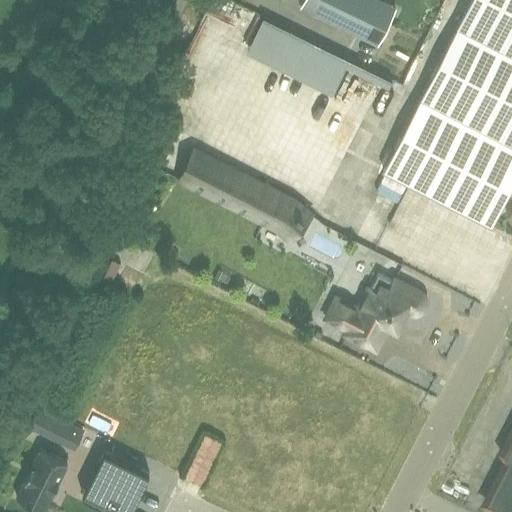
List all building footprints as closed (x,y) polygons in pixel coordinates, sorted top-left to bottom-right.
[(395,8),(379,0),(304,0),(301,7),(377,44),(395,8)] [(511,0),(468,0),(420,96),(382,169),(491,224),(511,182),(511,0)] [(277,61),(315,78),(324,58),(266,31),(256,53),(276,62),(277,61)] [(331,163),(344,176),(364,156),(368,160),(377,151),(359,134),(331,163)] [(289,240),(312,213),(295,199),(194,148),(179,179),(275,228),(289,240)] [(51,167),(55,158),(42,152),(38,161),(51,167)] [(357,228),(378,239),(388,218),(368,207),(357,228)] [(422,292),(420,291),(395,278),(394,281),(378,273),(371,288),(368,286),(358,307),(336,296),(325,317),(347,328),(344,333),(376,349),(389,324),(392,326),(393,326),(394,326),(395,326),(397,325),(398,323),(399,322),(399,321),(399,320),(399,319),(398,318),(396,316),(401,308),(409,312),(411,313),(413,313),(415,313),(417,313),(419,312),(421,311),(423,310),(424,308),(425,307),(426,305),(426,303),(426,301),(426,299),(425,297),(424,295),(423,293),(422,292)] [(335,446),(344,428),(301,407),(318,372),(309,368),(288,411),(297,415),(292,424),(335,446)] [(34,423),(76,444),(83,428),(42,408),(34,423)] [(511,511),(511,432),(502,451),(508,459),(486,501),(507,511),(511,511)] [(34,505),(43,510),(67,462),(40,448),(16,497),(20,499),(22,503),(29,507),(34,505)] [(104,450),(89,481),(82,495),(116,511),(129,511),(149,472),(104,450)]
